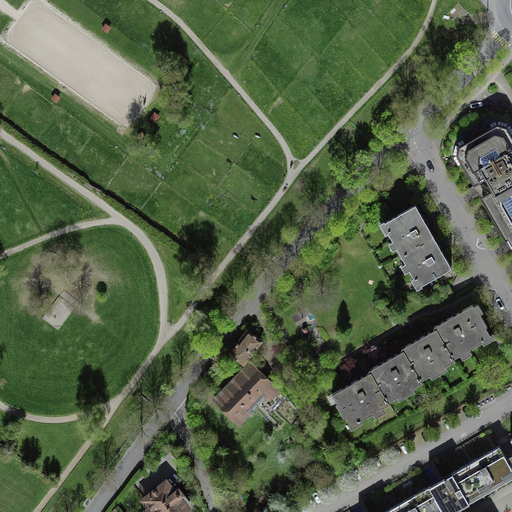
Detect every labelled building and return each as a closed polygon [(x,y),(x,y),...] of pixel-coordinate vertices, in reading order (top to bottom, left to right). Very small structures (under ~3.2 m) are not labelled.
[(25,0),(0,38),(0,47),(132,135),(168,82),(45,0),(25,0)] [(459,148),(457,157),(474,186),(483,181),(489,192),(481,197),(505,240),(508,239),(511,246),(511,139),(506,129),(497,126),(459,148)] [(401,255),(433,236),(424,220),(415,204),(385,222),(389,228),(386,230),(393,241),(396,239),(398,243),(395,245),(401,255)] [(442,252),(433,236),(401,255),(407,265),(410,263),(413,268),(409,270),(415,280),(417,278),(421,285),(451,267),(442,252)] [(453,315),(434,326),(454,361),(455,360),(454,358),(485,340),(483,338),(490,334),(485,327),(487,326),(480,314),(478,315),(472,304),(453,315)] [(418,338),(402,348),(422,382),(421,380),(431,374),(430,371),(442,364),(444,367),(454,361),(434,326),(435,328),(418,338)] [(239,342),(231,353),(244,363),(261,341),(248,331),(239,342)] [(386,360),(369,369),(389,404),(388,401),(398,396),(397,393),(409,386),(411,388),(422,382),(402,348),(401,348),(402,350),(386,360)] [(234,381),(216,400),(240,424),(260,404),(271,415),(287,398),(252,363),(234,381)] [(357,422),(389,404),(369,369),(369,370),(370,372),(351,383),(332,393),(337,403),(336,403),(343,416),(345,415),(349,424),(356,420),(357,422)] [(452,472),(467,499),(498,481),(511,473),(511,467),(499,446),(452,472)] [(171,448),(164,453),(179,472),(185,466),(171,448)] [(429,486),(443,511),(452,511),(458,509),(469,502),(467,499),(452,472),(429,486)] [(163,484),(144,499),(154,511),(181,511),(187,508),(185,506),(190,502),(185,496),(184,496),(183,495),(184,494),(178,487),(173,491),(166,483),(167,483),(165,481),(164,482),(164,483),(163,484)] [(383,511),(443,511),(429,486),(383,511)]
